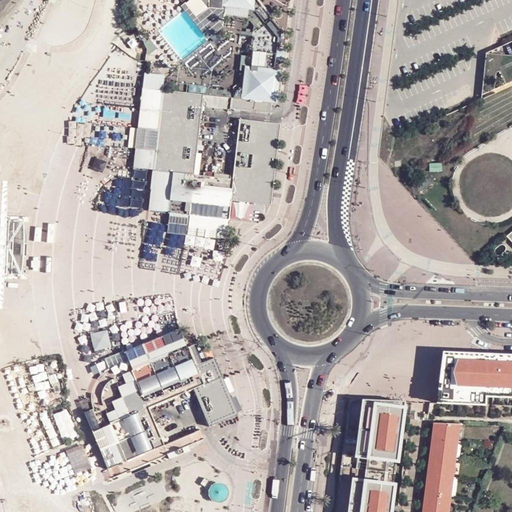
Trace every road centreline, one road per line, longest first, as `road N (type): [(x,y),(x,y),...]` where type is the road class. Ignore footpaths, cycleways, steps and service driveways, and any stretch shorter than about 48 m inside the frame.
road 1 (tertiary): [(344,263),(335,206),(365,0)]
road 2 (tertiary): [(343,0),(318,172),(289,255)]
road 3 (tertiary): [(299,511),(310,415),(329,352)]
road 4 (tertiary): [(286,350),(289,422),(278,511)]
road 5 (tertiary): [(356,330),(391,312),(511,316)]
road 6 (unknown): [(511,213),(477,218),(454,187),(459,167),(478,150),(511,156)]
road 7 (tertiary): [(511,296),(359,283)]
